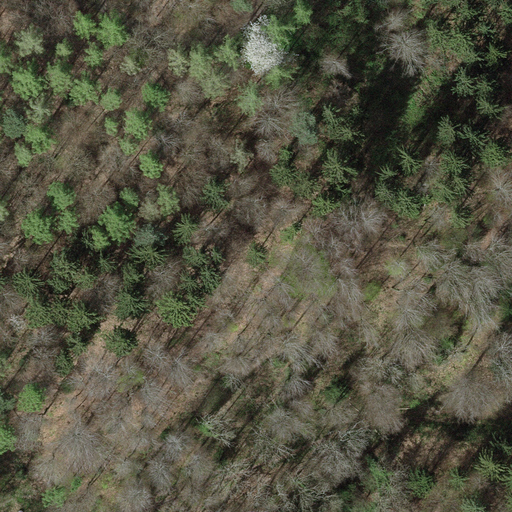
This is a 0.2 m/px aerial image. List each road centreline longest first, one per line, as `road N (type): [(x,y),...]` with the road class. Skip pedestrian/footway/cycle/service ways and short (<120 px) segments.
road 1 (track): [(358,423),(144,511)]
road 2 (track): [(103,0),(129,26),(194,44),(228,35),(271,0)]
